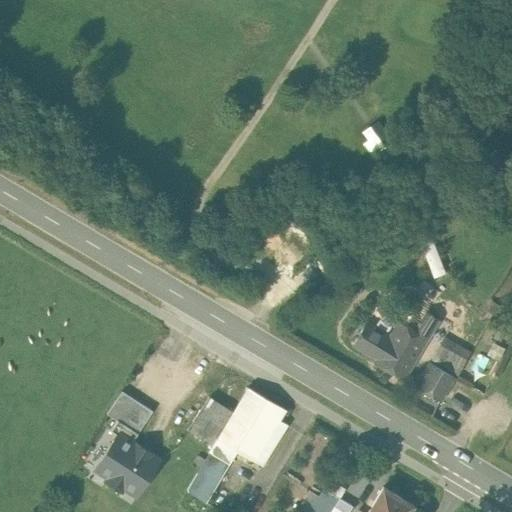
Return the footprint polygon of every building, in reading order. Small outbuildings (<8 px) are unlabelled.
[(360,131),(374,151),(392,138),(378,118),(360,131)] [(423,246),(433,276),(446,271),(436,241),(423,246)] [(433,316),(426,311),(419,322),(418,322),(418,324),(419,325),(420,322),(427,326),(433,316)] [(415,331),(399,321),(390,337),(366,323),(353,345),(377,359),(375,362),(403,378),(432,329),(427,326),(420,322),(419,325),(415,331)] [(460,374),(472,348),(443,335),(431,360),(460,374)] [(454,377),(430,362),(416,386),(440,401),(454,377)] [(233,412),(217,438),(218,439),(237,451),(251,459),(276,418),(282,408),(248,387),(233,412)] [(153,411),(121,391),(107,413),(117,420),(117,419),(138,433),(153,411)] [(233,412),(209,397),(189,430),(214,446),(218,439),(217,438),(233,412)] [(276,418),(251,459),(262,466),(287,425),(276,418)] [(150,453),(137,445),(136,446),(132,443),(138,433),(117,419),(117,420),(110,430),(118,436),(97,469),(108,476),(106,480),(122,490),(124,487),(136,494),(158,460),(149,454),(150,453)] [(214,446),(187,490),(206,502),(237,451),(218,439),(214,446)] [(409,511),(414,505),(383,486),(367,511),(409,511)] [(323,499),(315,511),(331,511),(335,506),(323,499)]
